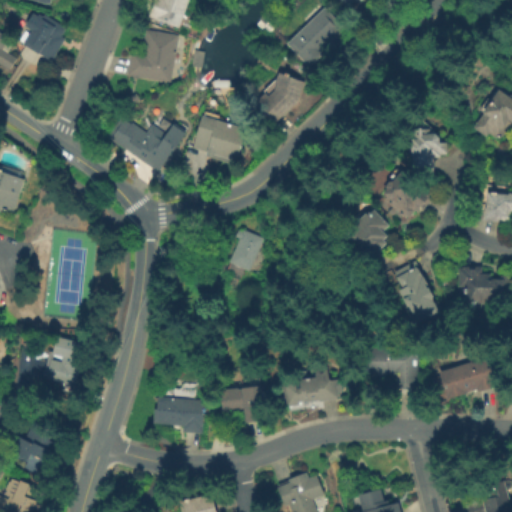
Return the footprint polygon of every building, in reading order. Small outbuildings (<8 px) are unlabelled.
[(191,0),(181,28),(148,16),(153,0),(191,0)] [(336,0),(345,8),(353,0),(336,0)] [(51,64),(24,46),(33,32),(26,27),(36,13),(70,36),(51,64)] [(287,42),(325,13),(344,36),(332,45),(328,40),(321,45),(325,52),(306,67),(287,42)] [(0,65),(0,33),(15,41),(9,53),(18,58),(11,71),(0,65)] [(133,54),(145,47),(148,33),(179,40),(169,85),(128,75),(133,54)] [(274,126),(253,104),(287,72),(308,95),(274,126)] [(475,129),(501,89),(511,96),(511,121),(497,143),(475,129)] [(158,173),(111,138),(126,118),(146,133),(152,125),(164,134),(172,123),(187,134),(158,173)] [(194,148),(202,118),(246,131),(238,161),(194,148)] [(412,170),(412,134),(441,134),(441,158),(431,158),(431,170),(412,170)] [(13,216),(0,211),(0,168),(26,176),(13,216)] [(409,220),(384,196),(404,174),(429,198),(409,220)] [(511,189),(511,224),(484,221),(488,187),(511,189)] [(373,210),(388,225),(382,232),(389,238),(369,259),(347,238),(373,210)] [(250,273),(226,262),(242,228),(265,238),(250,273)] [(417,264),(441,314),(418,325),(394,275),(417,264)] [(483,268),(483,275),(493,275),(493,278),(510,278),(510,302),(468,302),(468,298),(459,298),(460,268),(483,268)] [(75,388),(47,378),(52,362),(62,365),(63,360),(51,356),(59,333),(90,344),(75,388)] [(420,390),(401,391),(401,376),(368,377),(367,345),(419,343),(420,390)] [(489,358),(498,387),(448,403),(439,374),(489,358)] [(288,407),(287,378),(333,376),(335,405),(288,407)] [(221,394),(265,389),(269,421),(244,424),(242,412),(223,414),(221,394)] [(160,398),(205,402),(201,436),(182,434),(183,426),(157,423),(160,398)] [(8,451),(14,438),(10,436),(11,433),(14,435),(16,431),(23,434),(30,421),(51,431),(47,439),(50,441),(47,447),(50,448),(47,455),(44,454),(41,459),(28,453),(25,459),(8,451)] [(291,511),(281,485),(314,472),(324,496),(312,501),(316,511),(291,511)] [(35,511),(0,511),(0,497),(4,499),(14,477),(45,491),(35,511)] [(494,497),(491,487),(506,483),(511,505),(511,511),(469,511),(467,504),(494,497)] [(354,511),(363,510),(359,495),(382,489),(386,506),(401,502),(403,511),(354,511)] [(180,511),(178,504),(210,495),(214,511),(180,511)]
